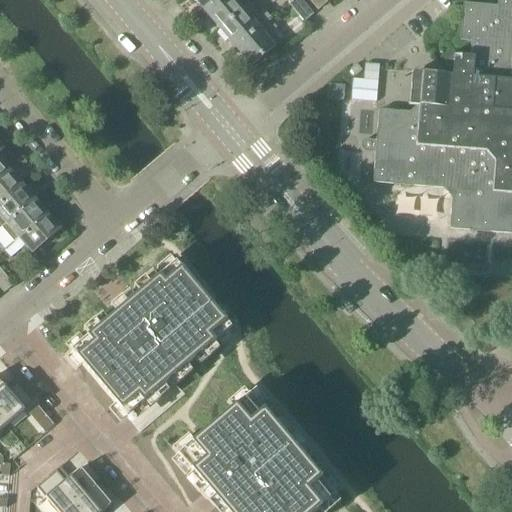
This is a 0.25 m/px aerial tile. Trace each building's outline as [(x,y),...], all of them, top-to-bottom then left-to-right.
[(192,0),(203,13),(218,0),(192,0)] [(242,9),(234,0),(218,0),(203,13),(218,30),(242,9)] [(312,15),(300,0),(292,0),(287,4),(303,23),(312,15)] [(323,0),(308,0),(317,11),(326,3),(323,0)] [(511,0),(496,0),(496,6),(462,3),(459,41),(471,42),(469,57),(450,55),(448,55),(447,55),(446,56),(445,57),(444,58),(444,59),(444,60),(444,61),(444,62),(444,63),(445,64),(446,66),(447,67),(448,67),(449,67),(452,68),(451,76),(421,74),(418,104),(408,112),(378,110),(375,140),(366,140),(365,140),(363,141),(362,142),(361,143),(361,144),(360,145),(360,146),(360,147),(361,148),(361,149),(362,150),(362,151),(364,152),(365,153),(374,153),(372,183),(442,189),(450,199),(448,229),(511,234),(511,0)] [(242,9),(218,30),(234,49),(269,20),(270,19),(263,11),(258,15),(249,4),(242,9)] [(276,28),(269,20),(234,49),(250,67),(264,55),(278,43),(279,42),(271,32),(276,28)] [(278,43),(264,55),(271,62),(284,50),(278,43)] [(361,71),(356,65),(350,70),(355,76),(361,71)] [(344,87),(328,85),(327,101),(342,102),(344,87)] [(0,175),(9,169),(0,158),(0,175)] [(0,201),(21,184),(9,169),(0,175),(0,201)] [(34,199),(21,184),(0,201),(0,220),(4,224),(34,199)] [(34,199),(4,224),(0,227),(0,229),(12,244),(47,214),(34,199)] [(47,214),(12,244),(10,245),(3,252),(8,259),(15,251),(22,246),(29,255),(60,229),(47,214)] [(118,311),(70,352),(126,418),(136,410),(137,409),(144,418),(150,425),(171,450),(176,456),(207,492),(218,506),(223,511),(347,511),(340,503),(334,497),(248,395),(243,389),(209,348),(231,329),(175,263),(132,299),(118,311)] [(0,270),(0,289),(3,293),(12,285),(0,270)] [(0,422),(5,428),(34,403),(22,389),(17,383),(7,392),(4,388),(0,383),(0,422)] [(45,433),(54,426),(48,419),(39,427),(45,433)] [(2,465),(0,477),(9,477),(10,465),(2,465)] [(56,472),(36,489),(55,511),(65,511),(95,488),(80,469),(64,482),(56,472)] [(95,488),(65,511),(103,511),(110,506),(95,488)]
